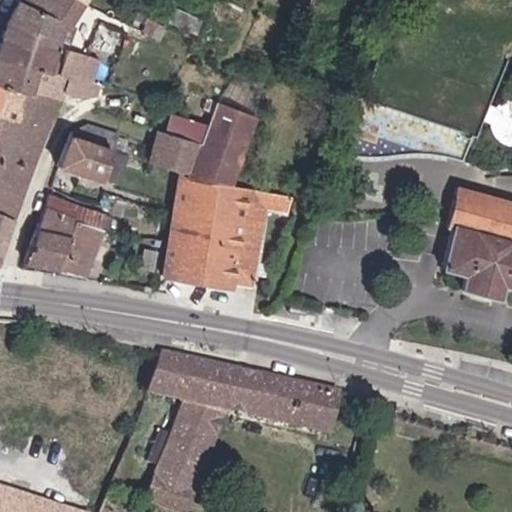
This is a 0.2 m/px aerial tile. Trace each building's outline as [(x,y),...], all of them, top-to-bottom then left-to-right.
[(65,24),(79,0),(15,0),(15,1),(65,24)] [(65,24),(15,1),(2,17),(53,40),(64,43),(71,28),(65,24)] [(185,44),(193,25),(175,16),(166,35),(185,44)] [(48,56),(53,40),(2,17),(0,21),(0,57),(50,75),(56,58),(48,56)] [(117,34),(123,37),(125,39),(126,36),(129,32),(121,28),(117,34)] [(0,57),(0,83),(56,99),(61,88),(82,94),(88,77),(77,74),(83,53),(67,49),(62,61),(56,58),(50,75),(0,57)] [(401,152),(419,150),(435,152),(460,157),(476,119),(483,100),(487,88),(381,50),(345,153),(373,155),(383,153),(401,152)] [(0,112),(16,118),(0,158),(0,213),(10,217),(56,99),(0,83),(0,112)] [(214,100),(199,140),(153,125),(143,158),(179,168),(158,273),(227,286),(228,280),(249,283),(266,207),(287,210),(289,193),(222,185),(249,116),(219,103),(214,100)] [(494,106),(483,100),(476,119),(488,123),(492,133),(499,142),(508,144),(511,143),(511,101),(504,102),(494,106)] [(0,158),(16,118),(0,112),(0,158)] [(93,177),(105,149),(66,133),(55,162),(93,177)] [(511,204),(455,188),(446,222),(452,224),(441,263),(465,270),(459,288),(494,298),(499,280),(511,283),(511,204)] [(89,275),(101,229),(45,203),(21,263),(89,275)] [(0,241),(10,217),(0,213),(0,241)] [(136,267),(147,270),(151,248),(141,245),(136,267)] [(183,403),(142,502),(169,511),(183,511),(226,413),(323,437),(337,394),(163,354),(145,393),(183,403)]
